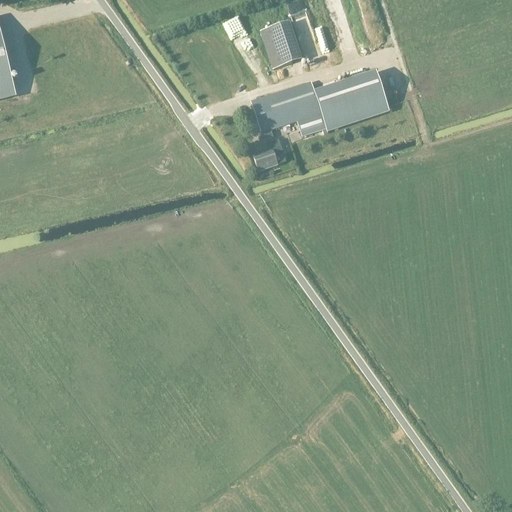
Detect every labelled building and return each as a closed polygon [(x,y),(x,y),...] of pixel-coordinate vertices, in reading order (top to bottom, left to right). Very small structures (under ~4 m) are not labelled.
[(292,0),(284,3),(294,32),(307,27),(296,0),(292,0)] [(327,13),(337,47),(351,44),(341,9),(327,13)] [(288,24),(259,33),(272,72),(301,62),(288,24)] [(0,99),(14,96),(0,37),(0,99)] [(313,93),(310,85),(310,84),(249,104),(262,142),(272,139),(270,132),(296,124),(301,139),(325,131),(326,134),(389,114),(375,73),(313,93)] [(266,154),(252,158),(257,174),(276,167),(273,158),(282,155),(277,142),(263,146),(266,154)]
